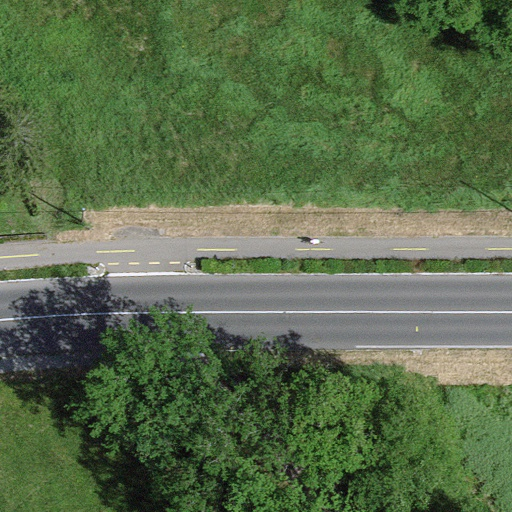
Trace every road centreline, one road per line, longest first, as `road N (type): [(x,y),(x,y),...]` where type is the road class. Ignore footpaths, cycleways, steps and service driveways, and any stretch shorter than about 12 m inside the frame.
road 1 (secondary): [(0,321),(145,312),(511,312)]
road 2 (track): [(333,511),(195,374),(145,312),(138,227)]
